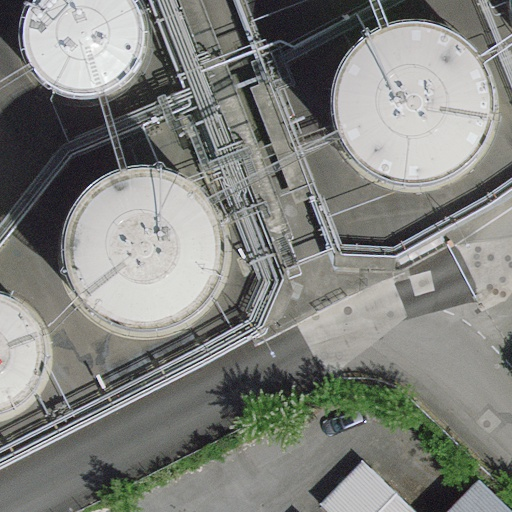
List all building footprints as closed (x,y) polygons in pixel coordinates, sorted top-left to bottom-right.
[(132,0),(55,0),(44,11),(36,32),(37,57),(45,76),(61,91),(78,99),(104,100),(125,92),(140,78),(151,56),(152,35),(143,11),(132,0)] [(462,40),(440,30),(419,27),(397,31),(375,41),(357,58),(346,75),(341,96),(340,118),(346,140),(359,160),(379,177),(404,186),(426,187),(452,181),(474,166),(488,148),(497,129),(499,99),(493,75),(481,56),(462,40)] [(190,186),(169,177),(140,174),(119,179),(97,191),(80,209),(70,231),(66,256),(70,279),(80,300),(94,316),(113,328),(132,334),(156,335),(178,329),(194,320),(211,304),(222,285),(227,264),(227,241),(220,219),(207,200),(190,186)] [(19,304),(0,297),(0,417),(2,418),(22,410),(38,395),(49,374),(51,352),(45,333),(36,318),(19,304)] [(324,508),(328,511),(417,511),(368,464),(324,508)] [(511,511),(486,486),(459,511),(511,511)]
